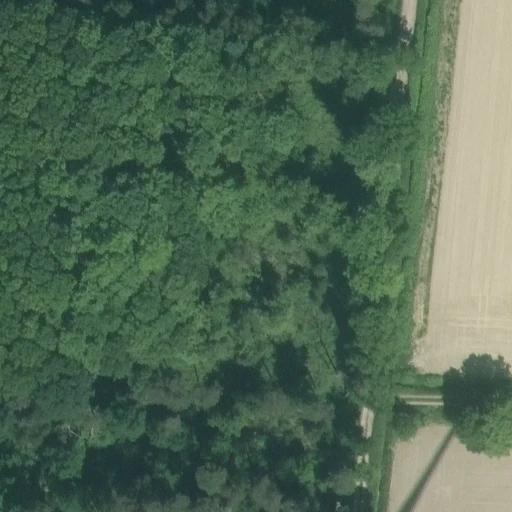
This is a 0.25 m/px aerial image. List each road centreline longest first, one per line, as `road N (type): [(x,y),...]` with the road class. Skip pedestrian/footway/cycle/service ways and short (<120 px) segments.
road 1 (track): [(359,511),(410,0)]
road 2 (track): [(369,404),(511,408)]
